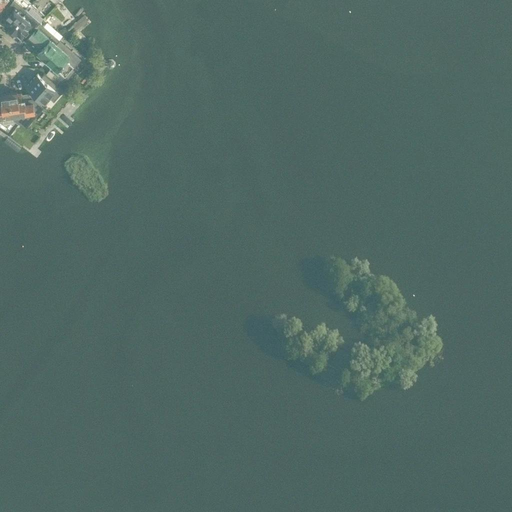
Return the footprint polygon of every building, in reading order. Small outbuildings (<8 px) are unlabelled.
[(0,11),(1,12),(11,0),(4,0),(0,5),(0,11)] [(17,2),(14,0),(11,0),(1,12),(4,16),(16,3),(17,2)] [(16,3),(4,16),(5,16),(2,19),(6,23),(6,24),(9,27),(10,27),(11,27),(25,11),(16,3)] [(32,3),(25,11),(11,27),(12,28),(12,30),(15,32),(16,32),(20,35),(30,25),(34,28),(38,24),(46,16),(32,3)] [(48,21),(45,23),(60,36),(62,33),(48,21)] [(25,39),(38,51),(44,56),(56,43),(50,37),(51,36),(38,24),(34,28),(25,39)] [(30,25),(20,35),(25,39),(34,28),(30,25)] [(56,43),(44,56),(65,75),(74,65),(66,58),(69,54),(56,43)] [(50,68),(45,73),(51,78),(57,83),(62,78),(50,68)] [(35,92),(32,95),(32,96),(36,100),(41,104),(48,95),(50,97),(51,98),(52,98),(53,98),(54,98),(55,98),(56,98),(57,97),(57,96),(58,96),(58,95),(58,94),(59,93),(58,92),(58,91),(57,90),(57,89),(48,82),(51,78),(45,73),(45,72),(41,76),(38,73),(27,85),(35,92)] [(18,91),(9,92),(13,117),(18,121),(26,111),(32,110),(31,104),(33,104),(36,100),(32,96),(32,95),(29,92),(24,97),(22,97),(22,93),(18,94),(18,91)] [(13,117),(9,92),(1,94),(1,96),(0,96),(0,120),(7,125),(13,117)]
